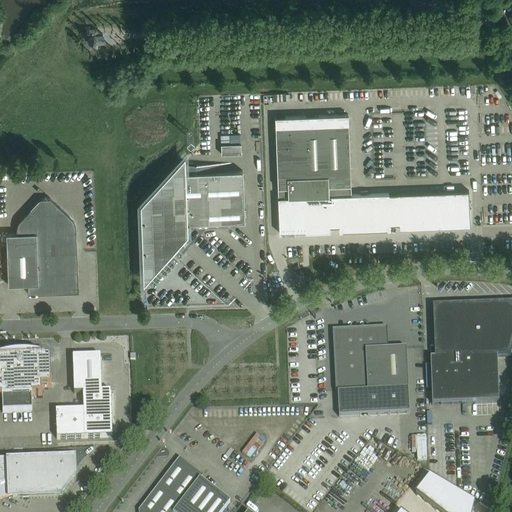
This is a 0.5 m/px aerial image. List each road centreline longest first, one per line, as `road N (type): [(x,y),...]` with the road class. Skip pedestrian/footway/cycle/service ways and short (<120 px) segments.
road 1 (residential): [(227,345),(364,282),(407,272),(511,271)]
road 2 (residential): [(0,327),(188,321),(227,345)]
road 3 (unclassified): [(96,511),(227,345)]
